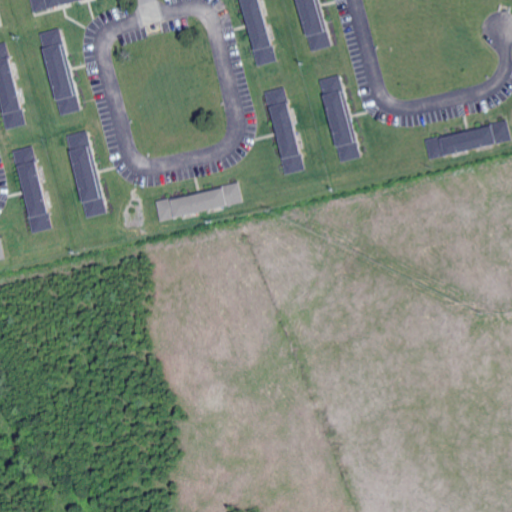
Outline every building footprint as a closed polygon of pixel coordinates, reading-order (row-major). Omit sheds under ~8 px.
[(32,0),(35,11),(80,0),(32,0)] [(245,0),(246,0),(262,64),(281,60),(267,0),(243,0),(245,0)] [(303,0),(314,51),(334,46),(323,0),(303,0)] [(43,32),(63,114),(83,109),(62,27),(43,32)] [(0,93),(7,128),(27,124),(11,41),(0,43),(0,93)] [(326,78),(344,161),(364,157),(345,74),(326,78)] [(276,112),(291,173),(310,169),(290,85),(269,90),(274,113),(276,112)] [(511,141),(511,121),(430,138),(434,157),(511,141)] [(70,134),(90,217),(109,212),(90,129),(70,134)] [(36,232),(56,227),(37,144),(14,150),(18,168),(22,167),(36,232)] [(163,219),(246,202),(242,183),(160,201),(163,219)]
